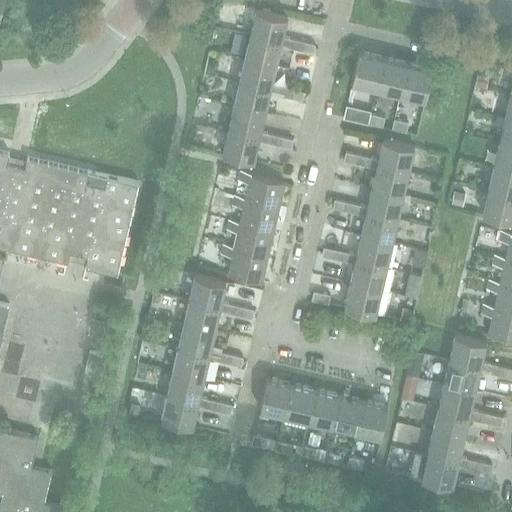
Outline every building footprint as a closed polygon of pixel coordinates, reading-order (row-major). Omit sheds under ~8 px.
[(296,47),(298,39),(282,35),(287,15),(256,7),(250,32),(281,39),(280,44),(296,47)] [(280,44),(281,39),(250,32),(244,56),(276,63),(280,44)] [(298,39),(296,47),(313,51),(315,43),(298,39)] [(376,87),(384,56),(359,50),(352,81),(376,87)] [(286,95),(288,86),(271,82),(276,63),(244,56),(239,80),(270,87),(269,91),(286,95)] [(400,92),(407,61),(384,56),(376,87),(400,92)] [(407,61),(400,92),(425,98),(432,67),(407,61)] [(269,91),(270,87),(239,80),(233,104),(265,111),(269,91)] [(288,86),(286,95),(302,99),(304,90),(288,86)] [(275,142),(277,134),(260,130),(265,111),(233,104),(228,127),(259,135),(258,139),(275,142)] [(357,119),(360,109),(345,106),(343,116),(357,119)] [(382,125),(384,115),(370,112),(368,121),(382,125)] [(511,117),(504,116),(499,139),(511,142),(511,117)] [(406,130),(408,121),(394,117),(391,127),(406,130)] [(258,139),(259,135),(228,127),(222,152),(254,160),(258,139)] [(277,134),(275,142),(291,146),(293,138),(277,134)] [(408,169),(413,144),(383,138),(378,158),(362,154),(360,162),(376,166),(377,162),(408,169)] [(511,142),(499,139),(493,163),(511,167),(511,142)] [(25,165),(6,161),(9,150),(0,148),(0,245),(67,261),(69,250),(88,254),(85,265),(117,273),(132,210),(139,181),(106,173),(104,184),(86,180),(89,169),(27,155),(25,165)] [(360,162),(362,154),(345,150),(344,159),(360,162)] [(377,162),(376,166),(371,186),(402,193),(408,169),(377,162)] [(511,167),(493,163),(488,187),(511,192),(511,167)] [(244,198),(278,206),(284,181),(250,173),(251,171),(240,169),(238,178),(248,181),(245,196),(244,198)] [(397,217),(402,193),(371,186),(367,206),(351,202),(349,210),(365,213),(366,210),(397,217)] [(511,192),(488,187),(482,212),(511,218),(511,192)] [(244,198),(245,196),(234,194),(232,203),(242,205),(241,210),(239,220),(239,222),(273,230),(278,206),(244,198)] [(349,210),(351,202),(335,199),(333,206),(349,210)] [(366,210),(365,213),(360,233),(392,240),(397,217),(366,210)] [(239,222),(239,220),(228,218),(226,228),(237,230),(234,244),(233,246),(267,254),(273,230),(239,222)] [(505,258),(511,259),(511,232),(511,231),(501,229),(499,239),(509,241),(506,255),(505,258)] [(386,264),(392,240),(360,233),(356,253),(340,249),(338,258),(354,261),(355,257),(386,264)] [(233,246),(234,244),(223,242),(221,252),(231,255),(227,272),(261,280),(267,254),(233,246)] [(338,258),(340,249),(323,246),(321,254),(338,258)] [(511,259),(505,258),(506,255),(495,253),(493,262),(503,265),(500,281),(499,282),(511,284),(511,259)] [(355,257),(354,261),(350,281),(381,288),(386,264),(355,257)] [(235,312),(237,304),(221,300),(225,280),(194,273),(189,297),(220,305),(219,308),(235,312)] [(511,284),(499,282),(500,281),(489,278),(487,287),(498,290),(494,305),(494,306),(511,310),(511,284)] [(376,313),(381,288),(350,281),(344,305),(376,313)] [(328,302),(330,293),(313,289),(311,298),(328,302)] [(219,308),(220,305),(189,297),(183,321),(214,328),(219,308)] [(0,342),(9,303),(0,301),(0,342)] [(511,310),(494,306),(494,305),(484,303),(482,312),(492,314),(488,331),(511,336),(511,310)] [(237,304),(235,312),(252,316),(254,308),(237,304)] [(224,360),(226,352),(210,348),(214,328),(183,321),(178,345),(209,352),(208,357),(224,360)] [(495,373),(497,364),(481,360),(486,339),(455,332),(449,357),(480,364),(479,369),(495,373)] [(208,357),(209,352),(178,345),(172,369),(203,376),(208,357)] [(412,349),(407,371),(419,374),(425,352),(412,349)] [(226,352),(224,360),(241,364),(243,355),(226,352)] [(479,369),(480,364),(449,357),(443,381),(475,388),(479,369)] [(511,367),(497,364),(495,373),(511,376),(511,374),(511,367)] [(213,408),(215,399),(199,395),(203,376),(172,369),(167,392),(198,399),(197,404),(213,408)] [(407,374),(401,396),(413,399),(419,377),(407,374)] [(284,413),(291,382),(267,376),(260,407),(284,413)] [(485,420),(487,412),(470,408),(475,388),(443,381),(438,405),(469,412),(468,416),(485,420)] [(308,418),(315,387),(291,382),(284,413),(308,418)] [(332,424),(339,392),(315,387),(308,418),(332,424)] [(197,404),(198,399),(167,392),(161,417),(192,424),(197,404)] [(355,429),(362,398),(339,392),(332,424),(355,429)] [(362,398),(355,429),(380,435),(387,404),(362,398)] [(215,399),(213,408),(230,412),(232,403),(215,399)] [(464,436),(468,416),(469,412),(438,405),(432,429),(464,436)] [(487,412),(485,420),(501,424),(503,415),(487,412)] [(61,511),(64,504),(44,500),(51,469),(31,465),(38,436),(0,426),(0,491),(1,492),(0,496),(0,511),(61,511)] [(474,468),(476,459),(459,455),(464,436),(432,429),(427,452),(458,460),(457,464),(474,468)] [(265,445),(267,436),(254,433),(252,442),(265,445)] [(290,451),(292,441),(278,438),(276,447),(290,451)] [(314,456),(316,447),(302,444),(300,453),(314,456)] [(338,462),(340,452),(325,449),(323,458),(338,462)] [(457,464),(458,460),(427,452),(421,477),(453,485),(457,464)] [(362,467),(364,458),(349,455),(347,464),(362,467)] [(476,459),(474,468),(490,471),(492,463),(476,459)]
